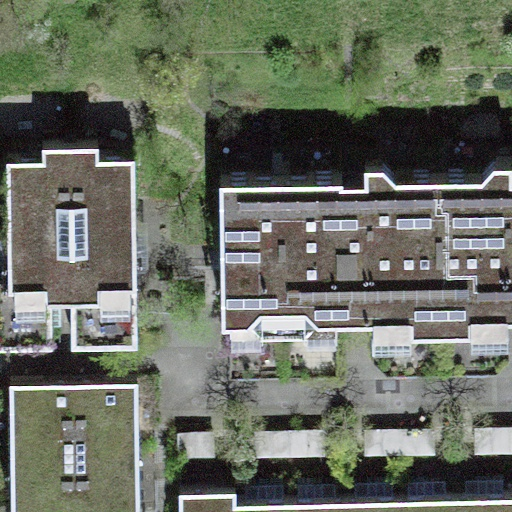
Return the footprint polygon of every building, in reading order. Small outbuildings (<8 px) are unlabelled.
[(99,145),(41,145),(41,158),(6,158),(7,210),(7,287),(0,287),(0,340),(52,340),(52,303),(52,290),(71,290),(71,303),(71,340),(136,339),(135,286),(135,209),(135,158),(99,158),(99,145)] [(511,173),(511,156),(496,156),(481,169),(396,170),(381,158),(365,158),(365,175),(220,172),(219,244),(223,310),(229,310),(230,359),(336,357),(337,308),(361,308),(386,308),(387,356),(495,354),(495,306),(511,305),(511,173)] [(10,376),(11,511),(138,511),(137,374),(106,374),(41,375),(10,376)] [(511,449),(511,425),(475,426),(476,450),(511,449)] [(433,450),(433,426),(365,427),(366,451),(433,450)] [(323,452),(323,428),(256,429),(256,453),(323,452)] [(213,430),(178,430),(179,454),(213,454),(213,430)] [(511,511),(511,488),(483,489),(430,490),(376,490),(320,491),(263,492),(235,492),(235,480),(209,480),(179,481),(179,511),(511,511)]
